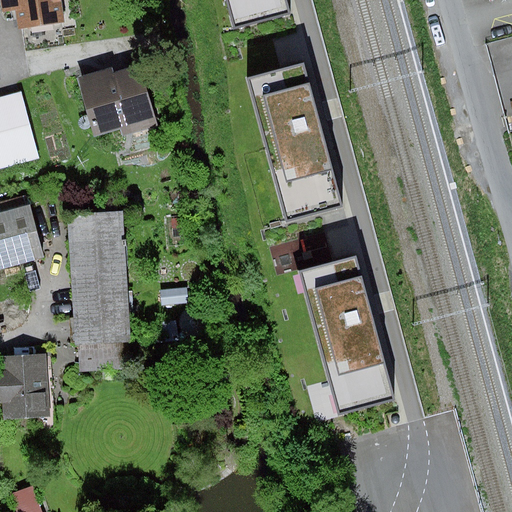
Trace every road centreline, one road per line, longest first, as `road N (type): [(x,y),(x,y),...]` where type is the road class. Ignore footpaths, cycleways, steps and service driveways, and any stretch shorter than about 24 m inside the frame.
road 1 (residential): [(404,511),(417,468),(415,421),(302,0)]
road 2 (unclassified): [(511,215),(451,0)]
road 3 (unknown): [(0,79),(145,41)]
